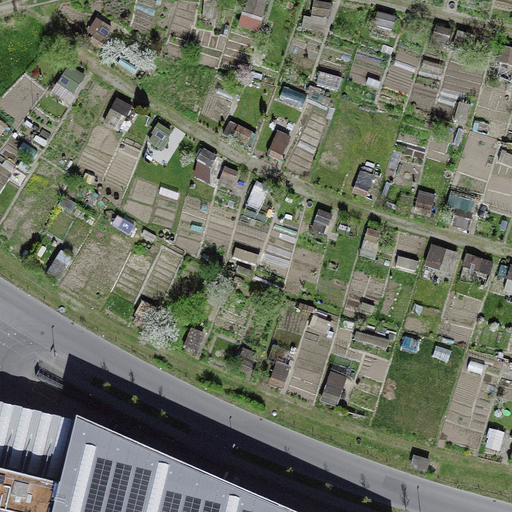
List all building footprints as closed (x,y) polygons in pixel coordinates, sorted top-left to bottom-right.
[(202,0),(199,14),(220,19),(224,0),(202,0)] [(247,0),(239,26),(258,31),(267,0),(247,0)] [(300,30),(326,36),(333,4),(316,0),(313,0),(310,16),(304,14),(300,30)] [(393,35),(397,15),(376,10),(371,30),(393,35)] [(89,42),(100,49),(113,27),(102,20),(89,42)] [(449,42),(451,28),(433,25),(430,39),(449,42)] [(490,38),(457,30),(453,45),(486,53),(490,38)] [(511,64),(511,47),(502,44),(498,60),(511,64)] [(72,93),(85,75),(68,63),(55,82),(72,93)] [(338,89),(341,76),(320,71),(316,83),(338,89)] [(324,95),(326,90),(312,85),(308,98),(334,107),(336,99),(324,95)] [(104,121),(119,129),(131,106),(116,98),(104,121)] [(454,122),(466,125),(471,105),(458,102),(454,122)] [(234,138),(253,147),(259,134),(229,120),(222,136),(233,141),(234,138)] [(145,140),(161,151),(174,132),(157,121),(145,140)] [(453,144),(459,146),(465,129),(458,127),(453,144)] [(266,154),(279,161),(291,136),(277,129),(266,154)] [(196,159),(209,168),(218,157),(205,147),(196,159)] [(497,162),(511,167),(511,154),(501,151),(497,162)] [(218,184),(232,189),(239,172),(225,167),(218,184)] [(352,192),(366,197),(374,175),(360,170),(352,192)] [(82,179),(96,187),(101,179),(87,171),(82,179)] [(256,179),(245,205),(260,211),(271,186),(256,179)] [(413,212),(430,217),(436,195),(419,190),(413,212)] [(84,203),(92,208),(99,195),(90,191),(84,203)] [(57,204),(71,213),(77,204),(64,195),(57,204)] [(451,225),(468,231),(474,213),(456,208),(451,225)] [(312,228),(325,233),(333,213),(319,209),(312,228)] [(359,255),(375,260),(383,233),(367,228),(359,255)] [(423,265),(451,274),(458,251),(431,242),(423,265)] [(255,263),(258,254),(235,247),(232,256),(255,263)] [(47,273),(57,278),(69,256),(60,251),(47,273)] [(462,265),(490,274),(494,262),(465,253),(462,265)] [(396,265),(415,271),(418,262),(398,257),(396,265)] [(502,287),(511,291),(511,262),(502,287)] [(249,276),(251,269),(238,264),(235,271),(249,276)] [(156,308),(142,300),(131,321),(146,328),(156,308)] [(298,307),(312,312),(314,307),(299,302),(298,307)] [(308,325),(328,334),(332,323),(313,315),(308,325)] [(183,346),(197,352),(207,328),(193,322),(183,346)] [(352,339),(387,349),(389,340),(355,331),(352,339)] [(399,347),(417,353),(421,340),(404,334),(399,347)] [(432,358),(446,364),(451,351),(437,345),(432,358)] [(236,367),(249,373),(257,353),(244,347),(236,367)] [(270,382),(283,386),(289,368),(276,364),(270,382)] [(323,401),(337,406),(347,377),(332,372),(323,401)] [(0,401),(0,468),(59,483),(75,420),(0,401)] [(0,511),(296,511),(77,415),(75,420),(59,483),(0,468),(0,511)] [(484,450),(498,454),(503,431),(489,428),(484,450)] [(411,467),(426,470),(429,459),(414,455),(411,467)]
